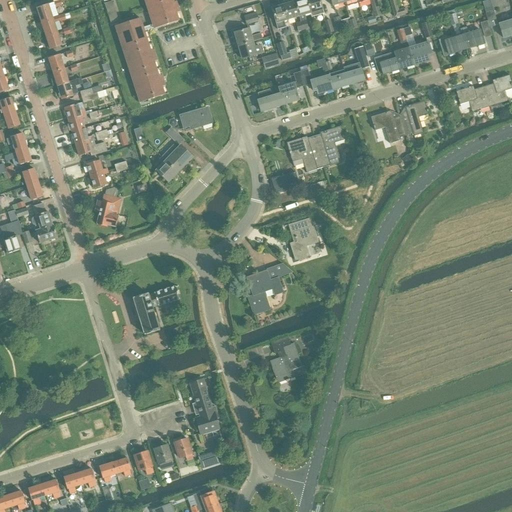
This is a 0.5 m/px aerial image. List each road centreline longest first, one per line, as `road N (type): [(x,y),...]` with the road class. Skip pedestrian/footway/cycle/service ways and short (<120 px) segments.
road 1 (secondary): [(311,484),(350,332),(394,212),(452,159),(511,131)]
road 2 (residential): [(86,269),(1,0)]
road 3 (residential): [(246,138),(511,53)]
road 4 (residential): [(0,481),(134,437),(110,361)]
road 5 (tertiary): [(264,471),(211,311),(206,270)]
road 6 (unclassified): [(206,270),(252,213),(257,172),(246,138)]
road 7 (unclassified): [(246,138),(174,217),(167,242)]
road 8 (residential): [(246,138),(202,15)]
